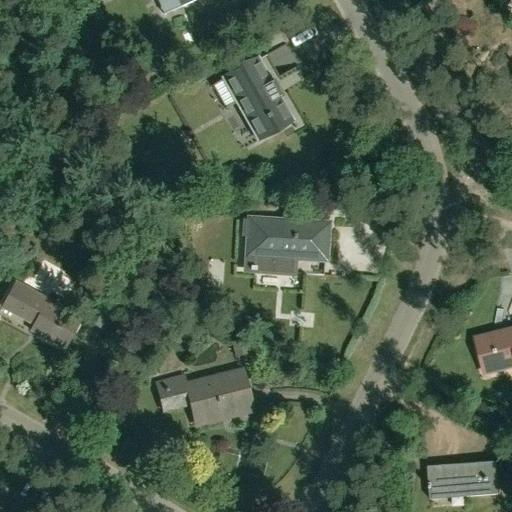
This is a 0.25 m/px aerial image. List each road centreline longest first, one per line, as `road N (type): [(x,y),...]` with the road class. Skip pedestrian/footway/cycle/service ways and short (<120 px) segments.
road 1 (residential): [(315,511),(450,217)]
road 2 (residential): [(450,217),(411,111),(346,0)]
road 3 (residential): [(165,511),(0,413)]
